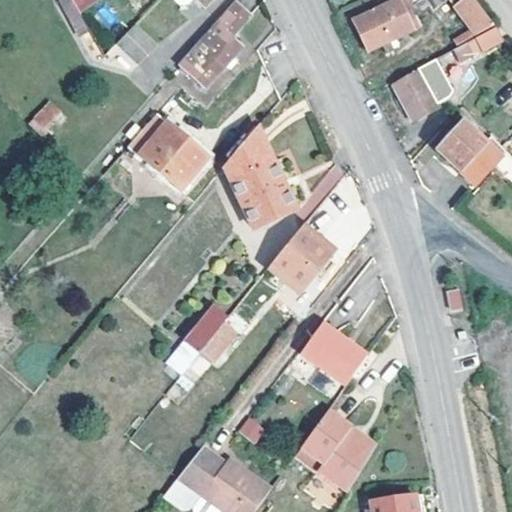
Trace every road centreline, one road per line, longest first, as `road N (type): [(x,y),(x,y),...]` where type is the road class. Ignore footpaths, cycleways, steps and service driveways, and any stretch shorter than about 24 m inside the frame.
road 1 (tertiary): [(459,511),(418,291),(396,220)]
road 2 (tertiary): [(396,220),(297,0)]
road 3 (unknown): [(296,0),(261,38),(240,91),(212,114),(165,98)]
road 4 (unclassified): [(511,281),(420,217),(396,220)]
